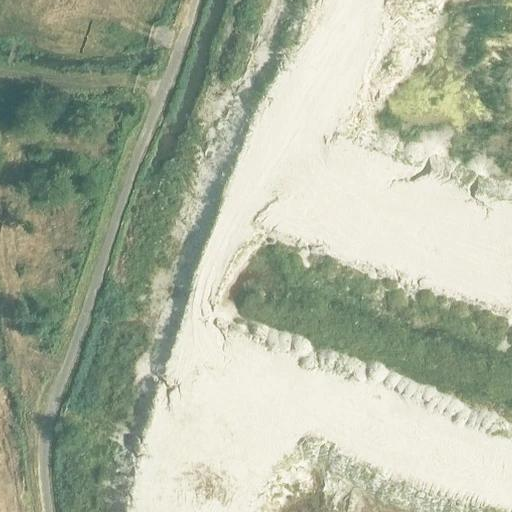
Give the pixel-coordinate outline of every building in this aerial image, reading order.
[(337,0),(337,3),(374,17),(379,0),(337,0)] [(332,2),(329,12),(333,14),(329,24),(366,38),(374,17),(337,3),(332,2)] [(406,15),(402,27),(411,30),(415,18),(406,15)] [(321,33),(317,43),(321,45),(359,58),(366,38),(329,24),(325,35),(321,33)] [(402,27),(398,38),(406,41),(411,30),(402,27)] [(321,45),(314,66),(351,79),(359,58),(321,45)] [(391,57),(387,68),(396,71),(400,60),(391,57)] [(387,68),(383,80),(391,83),(396,71),(387,68)] [(363,97),(360,106),(371,110),(374,101),(363,97)] [(399,104),(397,113),(408,117),(411,108),(399,104)] [(293,119),(288,134),(293,136),(288,149),(314,158),(323,133),(335,137),(345,111),(331,107),(329,114),(304,105),(298,121),(293,119)] [(426,114),(423,122),(434,126),(437,117),(426,114)] [(437,117),(434,126),(446,130),(449,121),(437,117)] [(464,127),(461,136),(473,140),(476,131),(464,127)] [(476,131),(473,140),(485,144),(487,135),(476,131)] [(362,133),(349,170),(371,179),(385,141),(362,133)] [(385,141),(371,179),(390,185),(404,147),(385,141)] [(390,185),(389,189),(398,193),(400,189),(409,192),(423,154),(404,147),(390,185)] [(423,154),(409,192),(419,196),(418,199),(427,203),(429,199),(442,161),(423,154)] [(442,161),(429,199),(448,206),(462,168),(442,161)] [(462,168),(448,206),(472,215),(485,177),(462,168)] [(511,190),(509,189),(500,214),(511,217),(511,224),(509,232),(511,233),(511,190)] [(203,353),(196,371),(236,386),(243,367),(238,366),(240,359),(227,355),(225,361),(203,353)] [(196,371),(190,388),(230,403),(236,386),(196,371)] [(293,384),(279,424),(300,431),(314,392),(293,384)] [(190,388),(184,405),(224,420),(230,403),(190,388)] [(270,389),(267,397),(279,401),(281,393),(270,389)] [(314,392),(300,431),(317,437),(331,398),(314,392)] [(267,397),(265,404),(276,408),(279,401),(267,397)] [(331,398),(317,437),(334,443),(348,404),(331,398)] [(348,404),(334,443),(351,449),(365,410),(348,404)] [(184,405),(178,423),(218,438),(224,420),(184,405)] [(365,410),(351,449),(368,455),(382,416),(365,410)] [(382,416),(368,455),(390,463),(404,423),(382,416)] [(254,417),(250,429),(257,431),(261,420),(254,417)] [(250,429),(246,440),(253,442),(257,431),(250,429)] [(419,429),(405,468),(426,475),(440,436),(419,429)] [(155,489),(149,504),(150,511),(236,511),(229,509),(227,511),(218,511),(199,505),(192,502),(202,475),(212,447),(175,434),(169,449),(173,451),(169,463),(164,475),(160,473),(155,489)] [(440,436),(426,475),(443,481),(457,442),(440,436)] [(457,442),(443,481),(460,487),(474,448),(457,442)] [(474,448),(460,487),(477,493),(491,454),(474,448)] [(280,452),(277,460),(289,464),(291,456),(280,452)] [(511,461),(491,454),(477,493),(498,501),(511,461)] [(292,456),(289,464),(300,468),(303,461),(292,456)] [(314,465),(311,472),(323,476),(323,474),(325,469),(314,465)] [(323,476),(322,476),(334,481),(337,473),(325,469),(323,474),(323,476)] [(348,477),(345,485),(356,489),(359,481),(348,477)] [(359,481),(356,489),(368,493),(370,485),(359,481)] [(405,498),(402,506),(414,510),(416,502),(405,498)] [(416,502),(414,510),(419,511),(425,511),(428,506),(416,502)]
